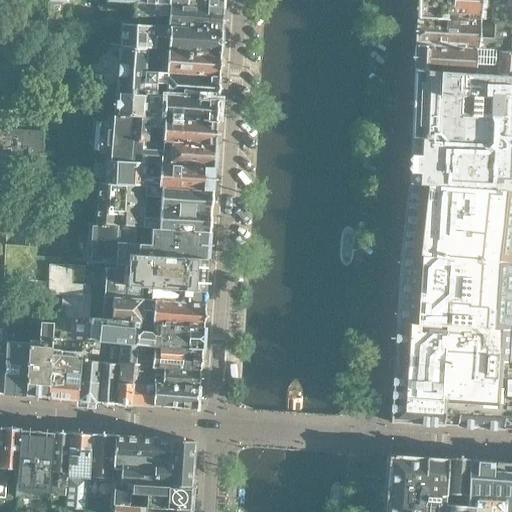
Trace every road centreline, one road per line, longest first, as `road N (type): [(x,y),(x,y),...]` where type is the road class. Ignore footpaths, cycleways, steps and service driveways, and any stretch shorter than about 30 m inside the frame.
road 1 (residential): [(367,435),(397,0)]
road 2 (residential): [(236,0),(208,424)]
road 3 (residential): [(208,424),(0,409)]
road 4 (residential): [(208,424),(367,435)]
road 5 (residential): [(511,445),(367,435)]
